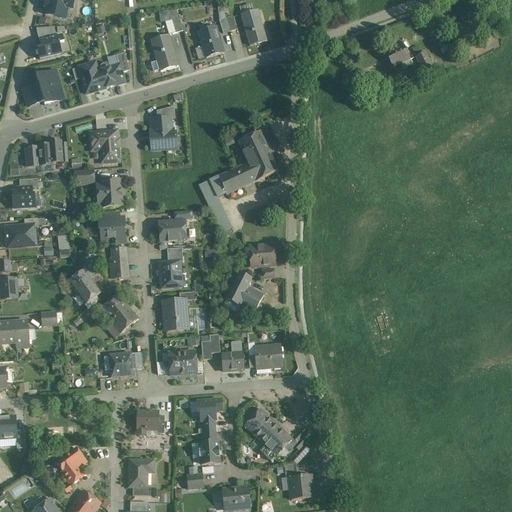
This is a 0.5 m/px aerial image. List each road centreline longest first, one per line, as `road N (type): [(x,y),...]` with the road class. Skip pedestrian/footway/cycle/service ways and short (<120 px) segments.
road 1 (residential): [(308,381),(291,309),(298,50)]
road 2 (residential): [(156,393),(134,99)]
road 3 (residential): [(298,50),(134,99)]
road 4 (residential): [(156,393),(308,381)]
road 5 (residential): [(33,0),(6,135)]
road 6 (residential): [(342,511),(308,381)]
road 7 (residential): [(134,99),(6,135)]
road 8 (residential): [(421,0),(298,50)]
